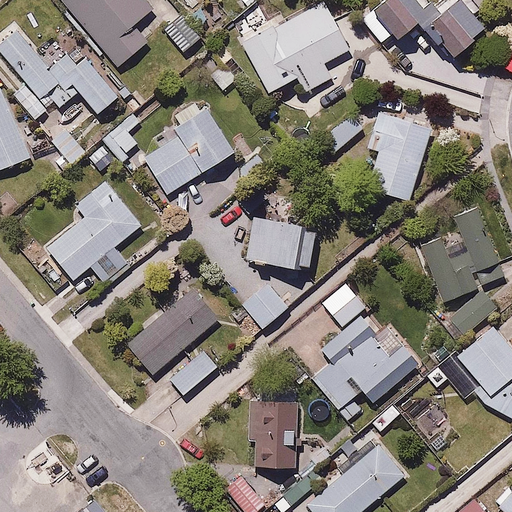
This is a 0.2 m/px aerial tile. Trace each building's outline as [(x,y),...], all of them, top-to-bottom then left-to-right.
[(53,0),(53,1),(113,69),(147,39),(133,23),(153,6),(148,0),(53,0)] [(304,89),(334,73),(327,58),(348,47),(323,0),(311,0),(241,38),(269,89),(297,75),(304,89)] [(431,0),(376,0),(373,2),(397,38),(423,20),(448,57),(492,27),(473,0),(442,0),(435,5),(431,0)] [(204,35),(182,10),(163,27),(185,52),(204,35)] [(63,106),(82,89),(100,109),(122,89),(77,39),(56,57),(22,20),(0,39),(0,48),(26,77),(12,89),(37,117),(57,100),(63,106)] [(0,166),(40,150),(30,122),(20,126),(8,93),(0,83),(0,166)] [(180,119),(139,145),(167,190),(234,149),(200,94),(174,110),(180,119)] [(67,123),(58,113),(44,125),(63,148),(51,159),(61,172),(89,149),(82,141),(100,127),(84,108),(67,123)] [(131,129),(143,119),(136,109),(102,136),(120,158),(141,141),(131,129)] [(380,109),(373,143),(381,144),(372,184),(419,194),(435,121),(380,109)] [(364,128),(351,110),(321,132),(335,150),(364,128)] [(44,248),(71,279),(87,266),(104,286),(129,265),(112,244),(138,222),(102,180),(75,203),(84,214),(44,248)] [(416,235),(443,302),(478,288),(471,271),(502,258),(473,187),(452,196),(465,230),(449,236),(444,224),(416,235)] [(318,215),(252,211),(249,256),(315,260),(318,215)] [(299,298),(276,269),(228,306),(251,335),(299,298)] [(333,359),(375,326),(363,311),(373,303),(350,273),(322,295),(344,324),(320,342),(333,359)] [(216,317),(191,288),(126,345),(151,374),(216,317)] [(425,362),(389,315),(375,326),(333,359),(316,372),(352,418),(425,362)] [(511,419),(511,352),(489,327),(438,372),(462,400),(472,391),(482,404),(511,419)] [(222,363),(206,344),(169,374),(185,393),(222,363)] [(299,386),(248,387),(249,465),(300,464),(299,386)] [(399,414),(392,406),(371,423),(379,432),(399,414)] [(377,444),(306,507),(310,511),(361,511),(403,476),(377,444)] [(315,486),(308,476),(275,501),(283,511),(315,486)] [(240,477),(225,490),(241,511),(255,511),(263,506),(240,477)] [(511,511),(511,489),(496,509),(500,511),(511,511)] [(488,511),(475,497),(457,511),(488,511)] [(97,511),(90,503),(79,511),(97,511)]
